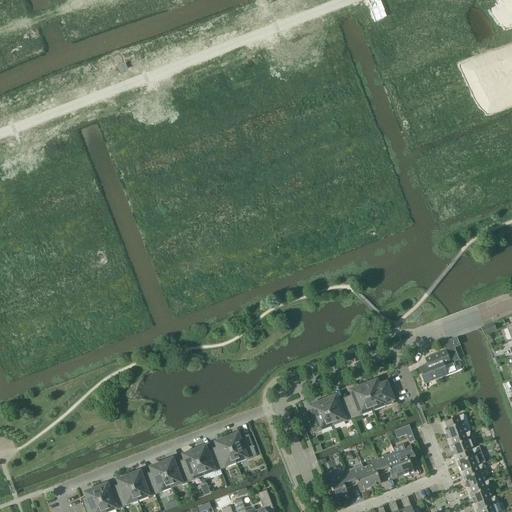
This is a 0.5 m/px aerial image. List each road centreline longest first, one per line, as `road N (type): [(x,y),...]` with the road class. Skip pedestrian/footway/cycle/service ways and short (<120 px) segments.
road 1 (residential): [(59,489),(281,405)]
road 2 (unclassified): [(156,73),(0,134)]
road 3 (residential): [(419,137),(407,93),(405,0)]
road 4 (residential): [(281,405),(287,392),(397,349)]
road 5 (residential): [(397,349),(511,305)]
road 6 (unclassified): [(270,29),(156,73)]
